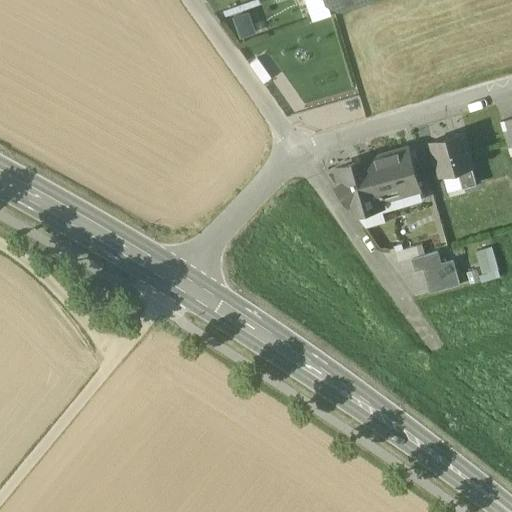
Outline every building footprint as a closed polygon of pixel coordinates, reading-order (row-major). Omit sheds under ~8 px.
[(369,0),(337,0),(333,2),(337,13),(370,2),(369,0)] [(511,119),(501,123),(511,157),(511,156),(511,119)] [(465,133),(431,143),(441,177),(459,172),(473,168),(474,168),(465,133)] [(408,149),(370,160),(372,169),(379,195),(383,194),(399,189),(401,195),(419,189),(408,149)] [(372,169),(356,173),(353,165),(337,170),(341,186),(338,188),(350,205),(355,204),(358,215),(385,206),(382,197),(384,196),(383,194),(379,195),(372,169)] [(473,168),(459,172),(464,189),(477,185),(473,168)] [(416,247),(396,253),(399,264),(412,260),(420,258),(416,247)] [(479,276),(481,283),(501,277),(492,248),(476,253),(482,274),(479,276)] [(420,258),(412,260),(416,273),(424,271),(430,295),(460,286),(453,262),(441,265),(438,253),(420,258)]
